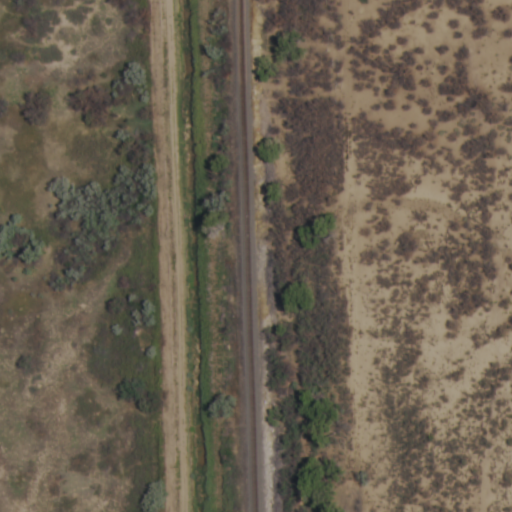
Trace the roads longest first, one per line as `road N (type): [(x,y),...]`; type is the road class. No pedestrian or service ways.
road 1 (track): [(384,511),(390,0)]
road 2 (track): [(299,0),(304,511)]
